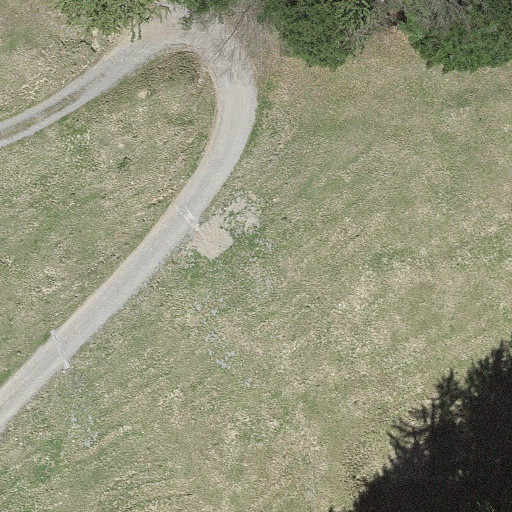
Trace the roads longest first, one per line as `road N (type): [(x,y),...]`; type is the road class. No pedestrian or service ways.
road 1 (track): [(0,371),(234,137),(202,16)]
road 2 (track): [(202,16),(133,50),(0,138)]
